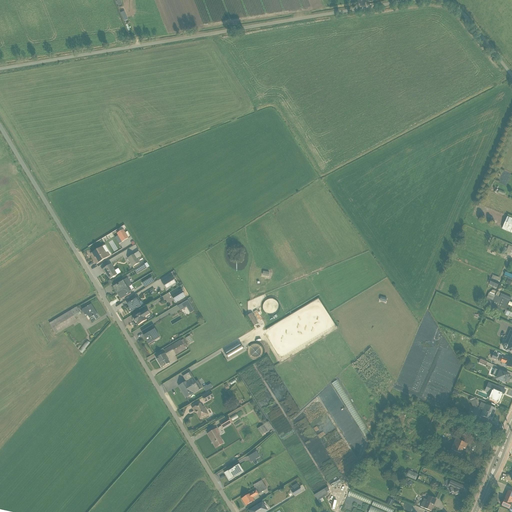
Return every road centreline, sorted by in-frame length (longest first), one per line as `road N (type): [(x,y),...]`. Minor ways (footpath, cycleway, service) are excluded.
road 1 (unclassified): [(233,511),(0,126)]
road 2 (unclassified): [(0,69),(411,0)]
road 3 (unknown): [(159,389),(278,313)]
